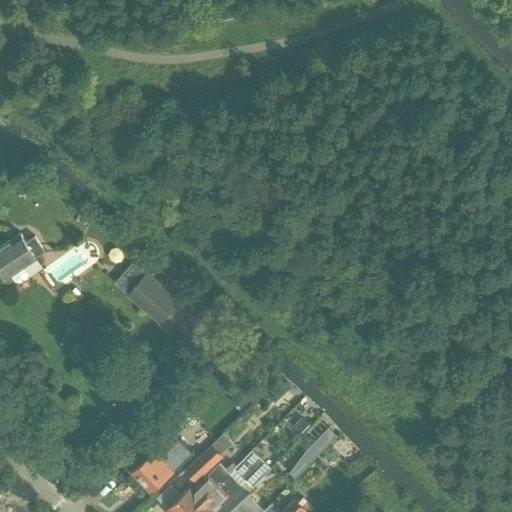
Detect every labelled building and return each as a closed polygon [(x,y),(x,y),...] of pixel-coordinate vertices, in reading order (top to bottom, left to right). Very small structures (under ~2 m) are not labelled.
[(0,267),(6,277),(10,275),(11,274),(15,281),(20,282),(26,277),(27,272),(23,266),(36,257),(36,256),(44,250),(35,236),(26,242),(20,233),(0,246),(0,267)] [(129,295),(148,273),(133,260),(114,282),(129,295)] [(129,295),(159,322),(179,300),(148,273),(129,295)] [(285,390),(278,383),(268,393),(274,400),(285,390)] [(253,396),(245,386),(233,396),(242,406),(253,396)] [(170,417),(152,434),(159,442),(177,424),(170,417)] [(303,419),(295,428),(300,433),(308,424),(303,419)] [(289,472),(295,477),(317,455),(337,435),(328,427),(309,446),(302,455),(294,465),(289,472)] [(156,448),(131,471),(150,491),(174,468),(177,466),(194,449),(193,449),(176,431),(176,430),(161,444),(158,446),(159,446),(156,449),(156,448)] [(224,430),(215,439),(225,449),(234,440),(224,430)] [(212,444),(185,469),(195,481),(223,455),(221,453),(212,444)] [(234,468),(252,486),(271,468),(252,449),(234,468)] [(189,486),(166,508),(169,511),(189,511),(219,484),(230,473),(234,468),(232,465),(227,469),(220,463),(192,489),(189,486)] [(219,484),(189,511),(213,511),(212,510),(240,484),(230,473),(219,484)] [(263,511),(265,510),(249,494),(230,511),(263,511)] [(263,511),(307,511),(304,509),(305,509),(302,506),(298,501),(295,499),(281,511),(279,510),(278,511),(272,504),(265,510),(263,511)]
